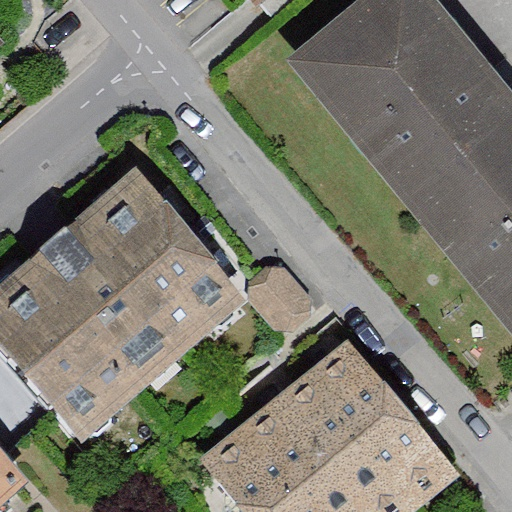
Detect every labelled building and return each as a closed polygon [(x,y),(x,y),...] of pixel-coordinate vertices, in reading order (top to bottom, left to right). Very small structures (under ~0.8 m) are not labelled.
[(247,0),(267,24),(296,0),(247,0)] [(511,106),(424,0),(355,0),(282,60),(419,226),(511,149),(511,106)] [(511,149),(419,226),(511,341),(511,149)] [(143,182),(0,304),(0,348),(94,457),(258,316),(143,182)] [(282,262),(249,292),(287,333),(320,302),(282,262)] [(354,355),(209,472),(241,511),(434,511),(463,489),(354,355)] [(0,456),(0,511),(16,511),(35,494),(0,456)]
